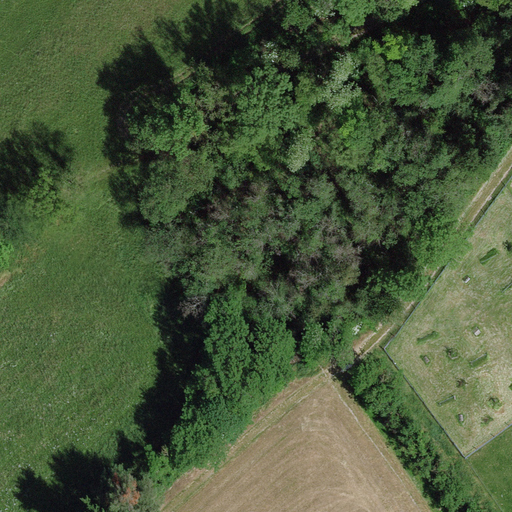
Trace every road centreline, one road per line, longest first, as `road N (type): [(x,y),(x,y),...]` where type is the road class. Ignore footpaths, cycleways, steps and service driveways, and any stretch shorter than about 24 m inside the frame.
road 1 (track): [(163,511),(266,416),(366,344),(511,157)]
road 2 (track): [(409,0),(0,230)]
road 3 (track): [(422,511),(327,372)]
